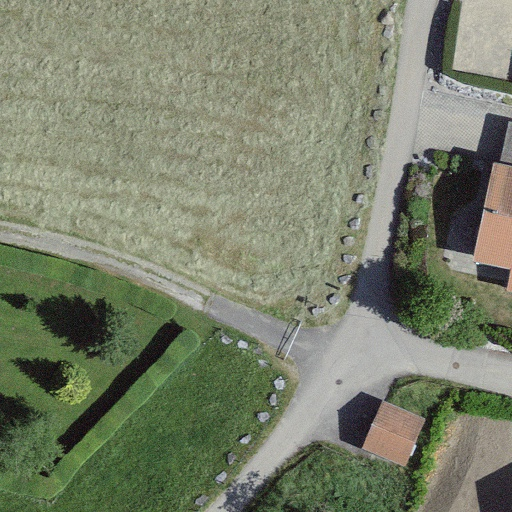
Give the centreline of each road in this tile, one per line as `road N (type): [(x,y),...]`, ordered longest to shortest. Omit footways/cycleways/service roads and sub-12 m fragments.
road 1 (track): [(349,354),(52,250),(0,241)]
road 2 (residential): [(423,0),(349,354)]
road 3 (residential): [(227,511),(349,354)]
road 4 (residential): [(511,388),(349,354)]
